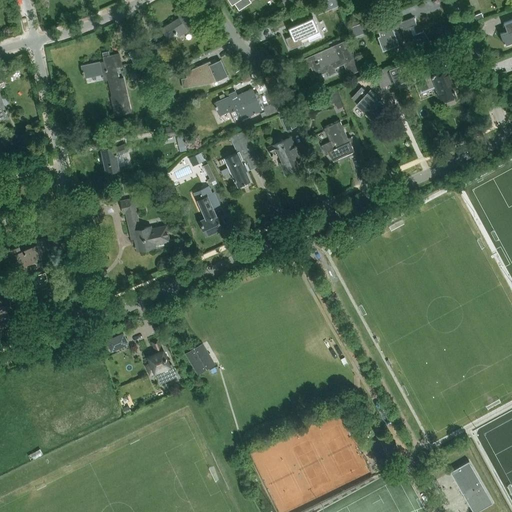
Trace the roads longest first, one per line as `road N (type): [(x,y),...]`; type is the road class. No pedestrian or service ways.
road 1 (unclassified): [(97,322),(511,136)]
road 2 (residential): [(97,322),(35,41)]
